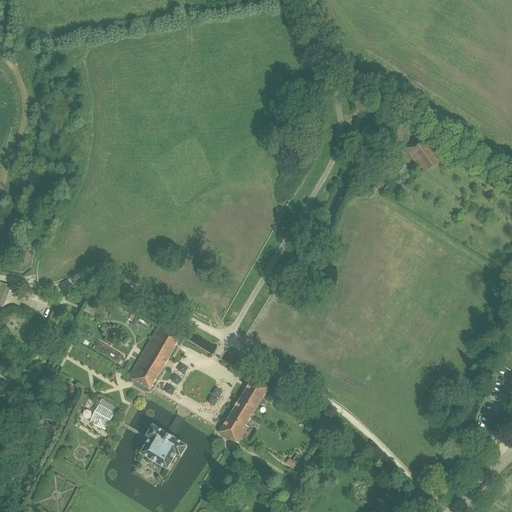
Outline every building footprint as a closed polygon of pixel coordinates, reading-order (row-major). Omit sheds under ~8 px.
[(441,158),(424,135),(405,148),(423,172),(441,158)] [(11,287),(0,282),(0,309),(2,306),(4,306),(11,287)] [(97,311),(103,300),(94,295),(88,307),(97,311)] [(135,315),(130,312),(127,318),(132,321),(135,315)] [(150,389),(182,335),(163,324),(131,378),(150,389)] [(237,405),(253,415),(270,388),(254,378),(237,405)] [(115,413),(100,404),(91,419),(95,421),(93,423),(101,428),(103,426),(107,428),(115,413)] [(253,415),(237,405),(221,432),(239,444),(249,427),(247,426),(253,415)] [(181,456),(187,447),(174,439),(174,438),(167,434),(154,427),(148,436),(152,438),(142,454),(168,469),(177,454),(181,456)] [(296,456),(293,462),(290,460),(287,465),(294,469),(297,464),(300,459),(296,456)]
